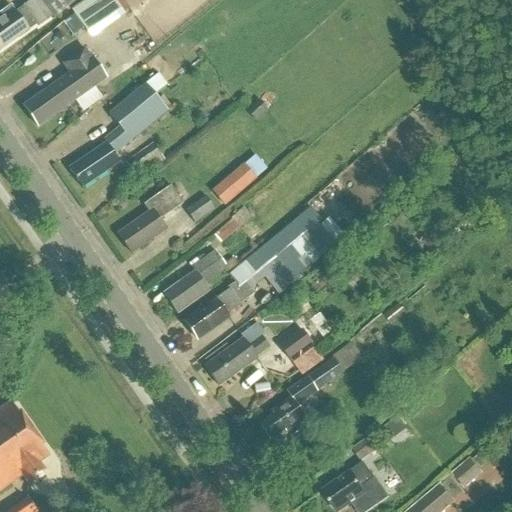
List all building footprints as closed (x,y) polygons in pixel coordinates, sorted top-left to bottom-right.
[(0,50),(29,30),(37,24),(39,26),(52,17),(53,19),(78,0),(31,0),(15,11),(11,5),(0,13),(0,50)] [(85,0),(70,11),(90,38),(123,15),(113,0),(85,0)] [(70,76),(23,108),(37,129),(107,81),(93,61),(92,61),(85,51),(64,66),(70,76)] [(102,140),(104,142),(68,170),(82,188),(117,162),(112,153),(166,111),(146,85),(108,114),(118,128),(102,140)] [(166,158),(154,141),(125,160),(133,172),(154,158),(158,164),(166,158)] [(254,158),(212,193),(224,207),(265,171),(254,158)] [(143,205),(148,212),(117,234),(131,253),(166,229),(159,219),(182,203),(171,186),(143,205)] [(185,210),(194,224),(213,211),(204,197),(185,210)] [(215,297),(214,296),(196,309),(197,311),(184,321),(197,339),(229,317),(231,319),(244,310),(239,303),(249,295),(248,293),(261,281),(275,297),(300,279),(298,276),(334,245),(317,225),(322,220),(312,207),(223,277),(230,286),(215,297)] [(214,237),(221,245),(238,230),(239,230),(251,220),(243,210),(230,221),(231,222),(214,237)] [(203,284),(226,268),(214,251),(191,267),(194,271),(162,294),(176,314),(209,291),(203,284)] [(347,258),(347,274),(358,274),(358,258),(347,258)] [(302,325),(278,343),(285,353),(304,339),(301,335),(306,331),(302,325)] [(257,358),(256,356),(269,347),(261,336),(248,346),(243,338),(205,365),(219,385),(257,358)] [(296,404),(342,372),(334,359),(325,366),(324,364),(305,377),(306,378),(287,392),(291,397),(270,412),(272,415),(258,424),(269,439),(282,430),(284,433),(305,418),(296,404)] [(252,397),(270,393),(266,371),(247,374),(252,397)] [(0,410),(0,492),(22,476),(27,483),(43,472),(36,462),(46,455),(10,404),(0,410)] [(399,415),(385,427),(395,439),(409,428),(399,415)] [(370,436),(352,448),(360,461),(379,449),(370,436)] [(453,473),(466,489),(485,473),(472,458),(453,473)] [(337,511),(338,511),(350,505),(354,511),(367,511),(387,499),(373,478),(372,479),(362,464),(323,491),(337,511)] [(440,511),(451,503),(439,488),(409,511),(440,511)] [(10,511),(35,511),(27,500),(10,511)]
